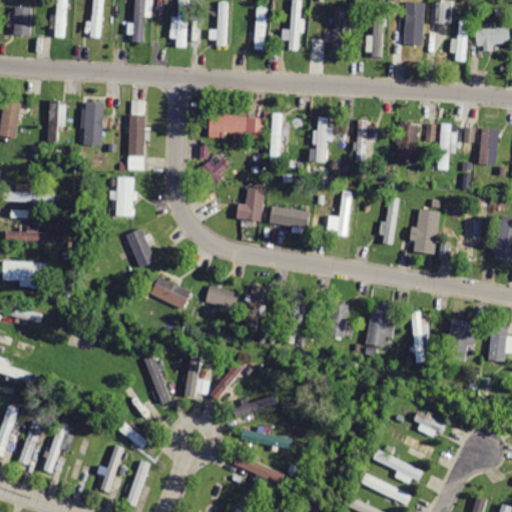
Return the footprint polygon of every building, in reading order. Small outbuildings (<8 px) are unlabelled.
[(56,0),(55,37),(70,38),(72,0),(56,0)] [(93,0),(90,36),(104,37),(107,0),(93,0)] [(135,0),(132,44),(146,45),(149,0),(135,0)] [(177,0),(175,47),(188,48),(190,0),(177,0)] [(292,0),(287,48),(300,50),(305,0),(292,0)] [(434,0),(432,24),(451,26),(453,1),(434,0)] [(219,1),(216,45),(230,46),(232,2),(219,1)] [(257,3),(254,47),(268,48),(270,4),(257,3)] [(375,4),(371,56),(384,57),(388,5),(375,4)] [(16,5),(13,34),(32,35),(35,7),(16,5)] [(344,51),(345,7),(335,6),(334,50),(344,51)] [(406,16),(410,60),(423,59),(419,14),(406,16)] [(460,18),(456,59),(468,60),(472,19),(460,18)] [(477,26),(480,45),(511,40),(510,22),(477,26)] [(333,28),(325,28),(325,41),(333,41),(333,28)] [(51,97),(48,143),(60,144),(64,98),(51,97)] [(6,100),(0,135),(20,138),(25,104),(6,100)] [(89,100),(85,143),(106,145),(110,102),(89,100)] [(131,110),(129,167),(146,168),(148,111),(131,110)] [(274,110),(271,162),(282,163),(285,110),(274,110)] [(211,115),(210,134),(264,137),(265,118),(211,115)] [(320,116),(315,162),(327,163),(332,117),(320,116)] [(359,117),(356,161),(370,162),(373,117),(359,117)] [(401,119),(398,162),(420,163),(422,121),(401,119)] [(440,122),(436,170),(449,171),(453,123),(440,122)] [(436,123),(427,123),(426,140),(436,140),(436,123)] [(475,141),(476,127),(465,126),(464,140),(475,141)] [(483,126),(481,162),(500,163),(503,127),(483,126)] [(216,184),(224,177),(221,173),(228,167),(217,154),(201,166),(216,184)] [(248,156),(210,170),(215,185),(254,171),(248,156)] [(470,188),(471,171),(464,171),(463,187),(470,188)] [(121,176),(118,215),(134,217),(137,178),(121,176)] [(251,183),(248,203),(240,202),(237,218),(262,222),(267,185),(251,183)] [(6,189),(6,202),(55,205),(56,192),(6,189)] [(342,189),(336,235),(349,237),(354,190),(342,189)] [(391,194),(383,241),(396,244),(404,197),(391,194)] [(275,204),(271,221),(309,228),(313,211),(275,204)] [(462,212),(464,259),(477,259),(476,212),(462,212)] [(432,214),(425,248),(436,250),(443,216),(432,214)] [(511,215),(502,214),(494,257),(511,259),(511,215)] [(8,227),(8,240),(62,241),(63,228),(8,227)] [(143,227),(127,234),(142,267),(158,260),(143,227)] [(6,259),(5,280),(49,283),(51,262),(6,259)] [(161,274),(153,292),(184,307),(193,289),(161,274)] [(213,282),(207,301),(235,309),(241,290),(213,282)] [(254,284),(246,322),(259,324),(266,287),(254,284)] [(294,292),(283,341),(296,344),(306,294),(294,292)] [(2,300),(0,309),(0,314),(44,325),(48,311),(2,300)] [(333,300),(329,334),(345,337),(350,302),(333,300)] [(373,301),(365,347),(387,351),(390,334),(397,335),(399,325),(393,324),(397,306),(373,301)] [(410,313),(416,363),(428,362),(422,311),(410,313)] [(454,316),(448,358),(466,361),(468,349),(476,351),(479,334),(472,333),(474,320),(454,316)] [(494,324),(490,360),(503,361),(504,354),(511,354),(511,335),(508,335),(509,326),(494,324)] [(0,330),(0,344),(32,356),(37,344),(0,330)] [(191,342),(183,394),(197,396),(206,344),(191,342)] [(145,356),(163,404),(176,399),(157,351),(145,356)] [(0,356),(0,371),(32,383),(37,369),(0,356)] [(243,356),(209,394),(219,403),(253,365),(243,356)] [(209,379),(200,378),(198,392),(208,393),(209,379)] [(0,381),(0,394),(19,397),(21,384),(0,381)] [(233,407),(238,421),(284,407),(279,392),(233,407)] [(7,406),(0,427),(0,455),(4,457),(20,411),(7,406)] [(420,408),(414,420),(445,434),(450,422),(420,408)] [(126,417),(117,428),(145,453),(154,443),(126,417)] [(34,419),(19,460),(31,465),(46,423),(34,419)] [(59,421),(42,471),(55,475),(72,425),(59,421)] [(246,426),(243,440),(287,447),(290,433),(246,426)] [(409,433),(404,444),(432,459),(438,448),(409,433)] [(115,444),(99,488),(112,493),(128,448),(115,444)] [(380,445),(373,460),(422,484),(429,469),(380,445)] [(240,453),(235,466),(283,487),(289,474),(240,453)] [(128,501),(137,504),(151,462),(141,459),(128,501)] [(362,483),(408,502),(412,492),(365,474),(362,483)] [(216,486),(205,511),(219,511),(228,491),(216,486)] [(479,495),(473,511),(487,511),(491,499),(479,495)] [(245,511),(251,500),(242,497),(235,511),(245,511)] [(271,503),(266,511),(284,511),(286,510),(271,503)] [(511,511),(511,506),(502,503),(499,511),(511,511)]
